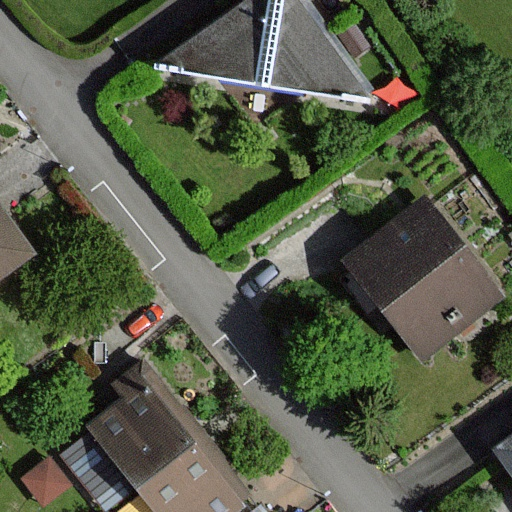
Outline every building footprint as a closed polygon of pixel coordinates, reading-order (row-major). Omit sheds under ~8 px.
[(295,0),(250,0),(162,63),(362,93),(295,0)] [(426,200),(349,260),(424,356),(501,296),(426,200)] [(0,203),(0,277),(36,252),(0,203)] [(134,379),(68,435),(118,493),(184,437),(134,379)] [(218,511),(235,497),(184,437),(118,493),(134,511),(218,511)] [(511,441),(502,448),(511,462),(511,441)] [(66,485),(49,460),(26,476),(44,501),(66,485)]
